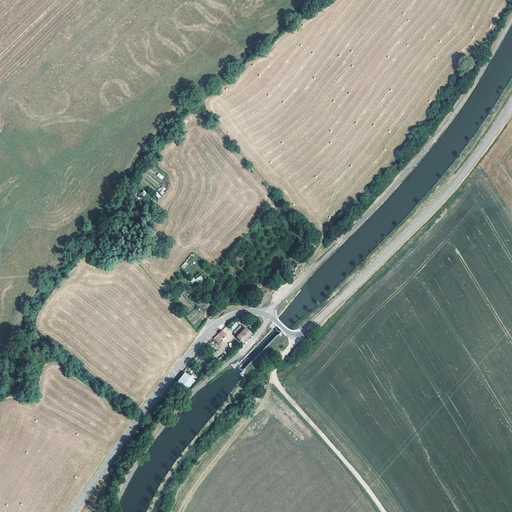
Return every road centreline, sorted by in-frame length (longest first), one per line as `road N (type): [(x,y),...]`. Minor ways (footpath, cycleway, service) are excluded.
road 1 (unclassified): [(75,511),(205,335),(227,317),(254,312),(289,335),(304,333),(451,191),(511,107)]
road 2 (track): [(297,336),(272,372),(276,385),(382,511)]
